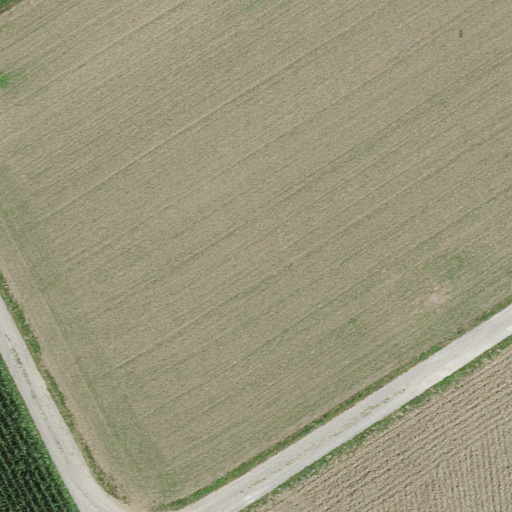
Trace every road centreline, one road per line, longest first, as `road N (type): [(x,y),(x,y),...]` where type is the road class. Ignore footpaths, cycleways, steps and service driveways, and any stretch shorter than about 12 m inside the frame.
road 1 (track): [(224,511),(511,327)]
road 2 (track): [(0,329),(103,511)]
